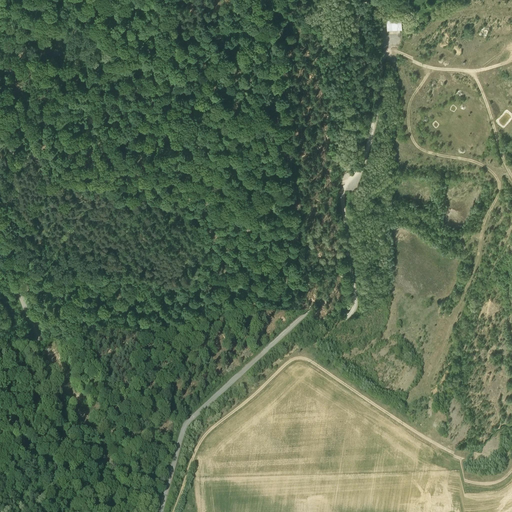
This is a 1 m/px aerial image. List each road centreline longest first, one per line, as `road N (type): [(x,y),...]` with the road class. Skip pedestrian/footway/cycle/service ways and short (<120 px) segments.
road 1 (track): [(285,0),(284,107),(296,229),(288,269),(270,301),(238,315),(172,279),(86,267)]
road 2 (track): [(178,511),(202,452),(294,375),(468,478),(494,480),(511,467)]
road 3 (unclassified): [(121,511),(0,249)]
road 4 (track): [(433,53),(414,82),(413,122),(427,137),(497,159),(500,180),(483,218)]
road 5 (track): [(511,155),(472,59),(387,36)]
road 6 (unknown): [(116,500),(22,489),(0,507)]
